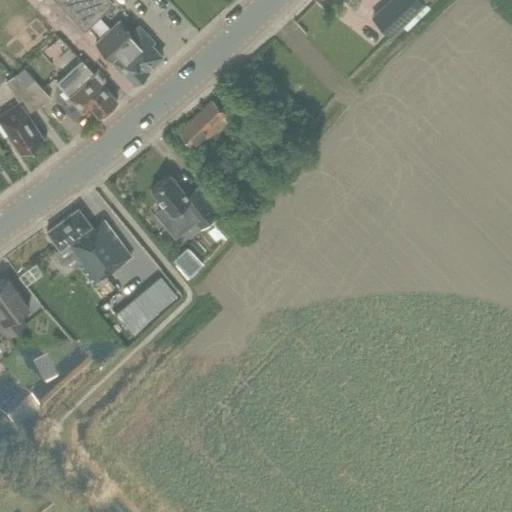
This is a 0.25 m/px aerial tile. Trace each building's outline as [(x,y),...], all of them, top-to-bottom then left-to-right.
[(59,0),(84,26),(110,0),(59,0)] [(390,0),(384,6),(407,28),(430,4),(426,0),(390,0)] [(138,25),(131,32),(121,21),(97,43),(134,82),(148,69),(147,68),(162,54),(151,43),(153,41),(138,25)] [(116,99),(81,60),(58,82),(83,109),(89,103),(99,114),(116,99)] [(22,86),(24,84),(16,73),(5,80),(20,102),(0,116),(0,120),(21,150),(22,149),(26,151),(33,146),(34,142),(43,135),(27,113),(39,105),(22,86)] [(33,78),(24,84),(22,86),(39,105),(50,97),(33,78)] [(231,119),(212,99),(178,131),(195,149),(211,133),(213,135),(231,119)] [(170,172),(151,188),(164,203),(165,205),(157,212),(176,234),(177,233),(171,226),(189,211),(196,220),(202,227),(211,220),(215,224),(223,234),(225,236),(239,225),(225,208),(219,213),(196,186),(197,189),(189,196),(187,193),(170,172)] [(92,282),(130,254),(103,219),(93,227),(77,206),(46,231),(60,249),(67,243),(81,261),(78,264),(92,282)] [(185,248),(172,260),(187,278),(193,273),(203,263),(189,248),(185,248)] [(160,273),(132,297),(149,317),(177,293),(160,273)] [(0,312),(0,327),(8,338),(26,324),(19,314),(29,306),(6,276),(0,280),(0,308),(2,311),(0,312)] [(132,297),(116,311),(132,331),(149,317),(132,297)] [(0,413),(0,415),(15,432),(39,410),(23,392),(0,413)] [(0,409),(8,401),(0,392),(0,409)]
